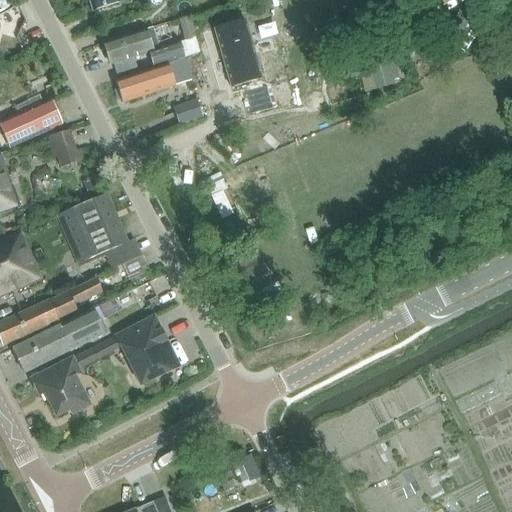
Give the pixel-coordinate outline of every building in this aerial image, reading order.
[(9,6),(6,0),(2,0),(0,1),(0,8),(1,10),(9,6)] [(87,0),(92,13),(119,4),(117,0),(87,0)] [(231,24),(198,32),(208,80),(236,72),(238,80),(231,82),(237,101),(269,92),(261,65),(243,70),(231,24)] [(152,29),(103,44),(110,66),(149,54),(153,68),(184,58),(180,44),(159,51),(152,29)] [(195,40),(180,44),(184,58),(199,54),(195,40)] [(345,46),(331,52),(334,58),(348,52),(345,46)] [(389,60),(387,55),(368,61),(376,91),(396,86),(394,80),(400,79),(394,58),(389,60)] [(168,65),(115,82),(122,104),(175,87),(192,81),(185,60),(168,65)] [(283,114),(309,106),(302,83),(276,91),(283,114)] [(178,126),(202,118),(196,100),(172,108),(178,126)] [(0,128),(9,149),(61,126),(50,101),(0,122),(0,128)] [(75,152),(69,132),(68,131),(45,140),(52,161),(57,160),(60,169),(84,161),(80,150),(75,152)] [(0,215),(18,210),(0,155),(0,215)] [(99,176),(84,183),(91,200),(106,194),(99,176)] [(219,192),(210,197),(221,219),(230,215),(219,192)] [(77,265),(127,243),(107,195),(57,216),(77,265)] [(8,227),(2,230),(5,236),(11,233),(8,227)] [(0,298),(41,282),(20,232),(0,240),(0,298)] [(253,248),(234,259),(243,275),(262,264),(253,248)] [(79,304),(102,294),(96,281),(0,324),(0,341),(2,347),(58,322),(77,313),(73,303),(78,301),(79,304)] [(24,374),(104,335),(92,311),(12,350),(24,374)] [(139,387),(177,369),(154,319),(115,338),(139,387)] [(89,406),(67,363),(71,361),(70,360),(31,380),(39,396),(44,394),(56,417),(70,410),(72,415),(89,406)] [(241,463),(230,467),(239,486),(249,481),(241,463)] [(133,511),(170,511),(165,498),(153,503),(136,510),(136,511),(133,511)]
